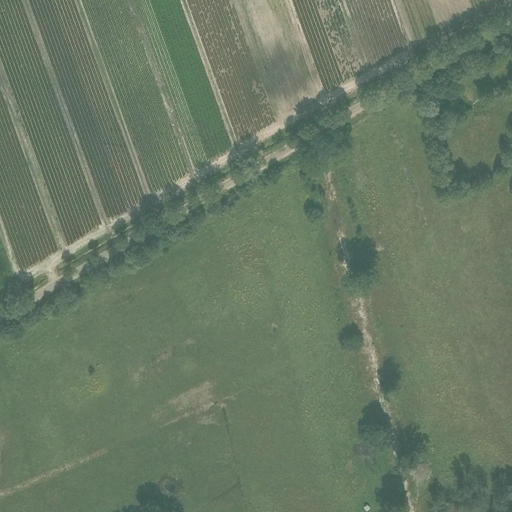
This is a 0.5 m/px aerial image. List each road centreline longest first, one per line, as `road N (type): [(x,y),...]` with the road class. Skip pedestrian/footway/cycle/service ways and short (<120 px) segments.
road 1 (unclassified): [(0,316),(511,17)]
road 2 (track): [(314,132),(412,511)]
